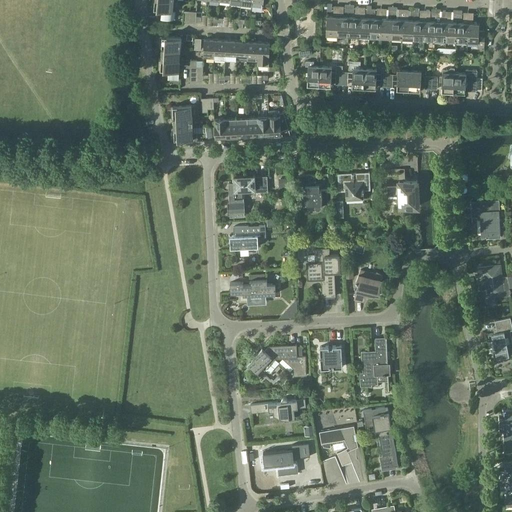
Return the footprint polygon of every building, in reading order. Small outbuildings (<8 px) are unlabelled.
[(152,0),(152,8),(163,9),(162,17),(172,19),(173,0),(152,0)] [(338,35),(338,16),(327,16),(326,34),(338,35)] [(349,35),(349,17),(338,16),(338,35),(349,35)] [(349,17),(349,35),(359,36),(360,17),(349,17)] [(370,36),(371,18),(360,17),(359,36),(370,36)] [(381,37),(381,18),(371,18),(370,36),(381,37)] [(392,37),(392,19),(381,18),(381,37),(392,37)] [(403,38),(403,20),(392,19),(392,37),(403,38)] [(414,38),(414,20),(403,20),(403,38),(414,38)] [(424,39),(425,21),(414,20),(414,38),(424,39)] [(435,40),(436,21),(425,21),(424,39),(435,40)] [(446,40),(447,22),(436,21),(435,40),(446,40)] [(457,41),(458,22),(447,22),(446,40),(457,41)] [(467,41),(468,23),(458,22),(457,41),(467,41)] [(485,30),(479,30),(479,23),(468,23),(467,41),(478,42),(478,47),(484,47),(485,30)] [(160,48),(162,48),(162,47),(180,48),(181,37),(160,36),(160,48)] [(214,58),(216,39),(205,38),(203,57),(214,58)] [(226,40),(216,39),(214,58),(225,59),(226,40)] [(226,40),(225,59),(236,59),(237,40),(226,40)] [(236,59),(247,60),(247,56),(248,41),(237,40),(236,59)] [(247,56),(247,60),(258,60),(259,42),(248,41),(247,56)] [(270,42),(259,42),(258,60),(257,65),(269,66),(269,61),(270,42)] [(162,48),(161,58),(180,59),(180,48),(162,47),(162,48)] [(312,54),(311,48),(298,50),(299,56),(312,54)] [(161,58),(159,58),(158,69),(169,70),(168,79),(179,80),(179,67),(180,59),(161,58)] [(365,68),(360,68),(361,61),(353,60),(353,62),(349,62),(349,69),(353,69),(352,87),(364,88),(365,68)] [(320,66),(314,65),(314,61),(306,61),(306,66),(308,66),(307,85),(319,86),(320,66)] [(332,66),(320,66),(319,86),(331,86),(332,66)] [(441,91),(454,92),(455,72),(454,72),(454,68),(451,67),(448,69),(443,69),(441,91)] [(377,69),(365,68),(364,88),(376,88),(377,69)] [(455,72),(454,92),(465,93),(466,88),(470,88),(470,91),(476,91),(477,70),(466,69),(466,73),(455,72)] [(409,90),(410,70),(398,70),(397,89),(409,90)] [(422,71),(410,70),(409,90),(421,90),(422,71)] [(172,118),(174,118),(174,117),(193,116),(198,116),(197,105),(171,106),(172,118)] [(280,113),(280,115),(269,116),(270,135),(281,134),(281,130),(289,128),(284,113),(280,113)] [(193,127),(193,116),(174,117),(174,118),(174,127),(174,128),(193,127)] [(258,116),(247,117),(248,136),(259,135),(258,116)] [(258,116),(259,135),(270,135),(269,116),(258,116)] [(227,137),(238,136),(236,117),(226,118),(227,137)] [(236,117),(238,136),(248,136),(247,117),(236,117)] [(226,118),(215,119),(216,137),(227,137),(226,118)] [(193,132),(193,127),(174,128),(174,127),(172,128),(173,139),(197,138),(197,132),(193,132)] [(339,191),(346,191),(346,200),(364,199),(364,190),(371,189),(370,172),(355,172),(356,173),(352,174),(352,172),(338,173),(339,191)] [(319,184),(316,185),(315,175),(312,174),(309,174),(300,175),(301,186),(306,185),(306,190),(304,190),(304,191),(298,191),(298,205),(315,204),(315,206),(316,208),(318,208),(320,209),(321,208),(322,206),(322,204),(328,203),(327,189),(321,190),(320,190),(319,184)] [(460,174),(461,185),(461,187),(462,188),(463,189),(465,189),(465,188),(469,188),(468,175),(466,174),(460,174)] [(244,201),(243,190),(251,190),(251,192),(268,191),(267,176),(255,176),(255,175),(233,176),(233,183),(229,183),(230,202),(228,202),(228,213),(230,213),(230,217),(245,216),(245,212),(245,201),(244,201)] [(279,178),(279,187),(290,186),(290,178),(279,178)] [(388,207),(419,206),(417,180),(399,181),(399,183),(387,184),(388,207)] [(471,201),(472,217),(477,217),(477,220),(483,219),(483,233),(489,233),(489,238),(501,237),(500,224),(499,224),(499,216),(500,216),(499,199),(471,201)] [(249,253),(249,247),(259,246),(258,237),(266,236),(265,225),(234,227),(234,235),(230,236),(231,248),(241,247),(241,253),(249,253)] [(338,254),(328,254),(328,251),(329,251),(329,247),(314,248),(315,262),(308,262),(309,278),(315,278),(315,273),(322,273),(323,296),(335,295),(334,270),(339,270),(338,254)] [(500,265),(478,268),(481,285),(485,285),(486,297),(510,294),(508,277),(502,277),(500,265)] [(346,278),(353,277),(353,266),(345,266),(346,278)] [(376,273),(361,269),(356,281),(357,281),(359,282),(355,299),(363,301),(365,295),(365,293),(371,293),(371,295),(380,295),(380,285),(383,275),(377,272),(376,273)] [(264,294),(276,293),(275,283),(267,283),(267,279),(265,279),(265,274),(251,275),(251,284),(243,284),(243,281),(230,282),(231,293),(243,292),(243,295),(249,294),(249,303),(265,302),(264,294)] [(495,333),(492,334),(492,333),(488,334),(490,341),(493,340),(496,351),(493,352),(495,361),(504,359),(503,356),(511,354),(511,338),(510,330),(511,329),(511,324),(510,317),(495,321),(497,329),(494,330),(495,333)] [(386,353),(386,337),(374,338),(375,353),(369,354),(369,351),(361,351),(362,372),(359,372),(360,386),(371,386),(371,384),(377,384),(377,375),(387,375),(387,358),(388,358),(388,353),(386,353)] [(297,344),(269,345),(264,351),(264,352),(262,354),(259,351),(251,360),(250,360),(246,364),(251,368),(251,367),(257,373),(262,367),(265,370),(276,358),(283,358),(294,368),(294,375),(307,375),(306,355),(298,356),(297,344)] [(334,368),(343,367),(342,345),(333,345),(333,347),(329,347),(329,346),(320,346),(321,354),(319,355),(320,360),(321,360),(321,368),(330,368),(330,366),(334,366),(334,368)] [(281,400),(281,401),(251,404),(251,412),(273,410),(274,414),(277,416),(280,417),(285,418),(290,418),(293,418),(295,418),(294,408),(306,407),(305,398),(288,400),(287,399),(286,398),(285,397),(284,397),(283,398),(282,398),(282,399),(281,400)] [(396,468),(395,463),(398,462),(388,406),(363,410),(366,423),(374,421),(374,425),(377,424),(383,455),(380,456),(382,468),(395,465),(395,468),(396,468)] [(511,409),(504,410),(504,414),(499,414),(500,431),(504,431),(504,444),(511,443),(511,409)] [(354,424),(319,430),(322,443),(323,443),(323,447),(330,447),(331,446),(330,442),(345,439),(347,445),(346,446),(347,448),(348,448),(337,453),(342,466),(352,462),(348,452),(358,448),(354,424)] [(303,457),(301,444),(292,445),(292,449),(263,452),(265,465),(278,463),(279,475),(298,473),(297,460),(294,461),(294,458),(303,457)] [(511,461),(505,461),(505,476),(501,476),(501,489),(505,489),(506,502),(511,501),(511,461)]
